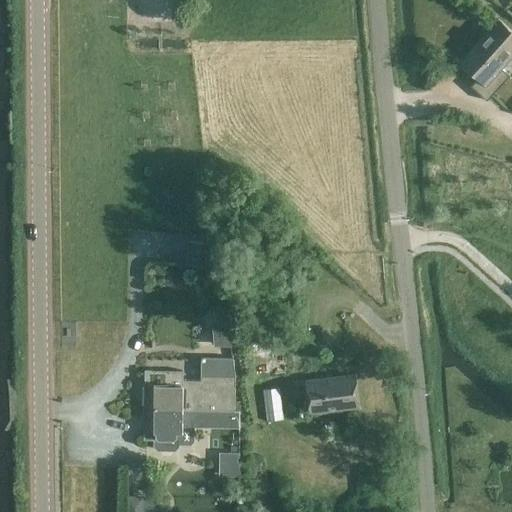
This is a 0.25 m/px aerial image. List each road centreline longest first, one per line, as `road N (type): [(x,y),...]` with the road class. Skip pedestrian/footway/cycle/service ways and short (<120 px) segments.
road 1 (unclassified): [(428,511),(380,0)]
road 2 (tertiary): [(43,511),(36,0)]
